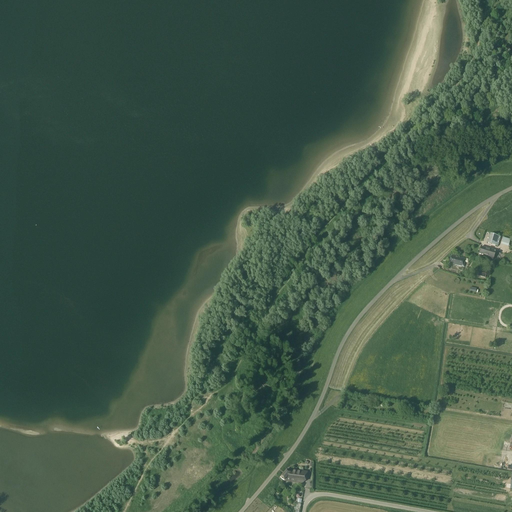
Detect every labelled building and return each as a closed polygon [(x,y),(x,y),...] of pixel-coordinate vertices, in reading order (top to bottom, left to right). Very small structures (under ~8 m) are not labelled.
[(501,237),(490,233),(487,243),(498,246),(501,237)] [(502,244),(510,246),(511,239),(504,237),(502,244)] [(496,251),(482,247),(480,254),(486,256),(485,257),(493,260),(496,251)] [(465,259),(452,256),(450,264),(464,267),(465,259)] [(305,471),(293,469),(290,472),(287,469),(280,477),(284,481),(302,484),(305,471)]
